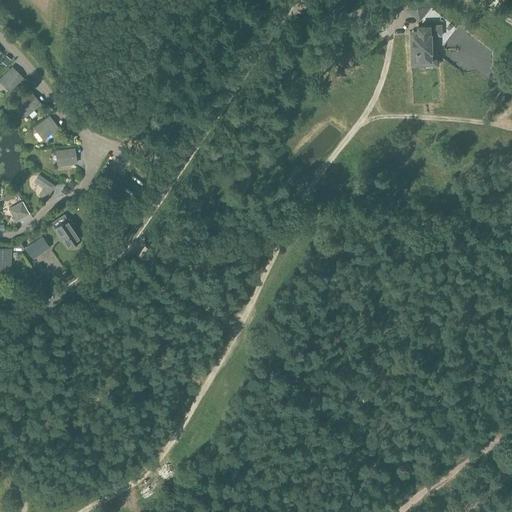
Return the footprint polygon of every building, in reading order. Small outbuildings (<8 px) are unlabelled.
[(420,19),(430,7),(421,0),(415,0),(408,9),(420,19)] [(415,42),(412,43),(412,54),(420,53),(421,62),(433,62),(433,61),(432,57),(437,57),(437,44),(436,36),(441,36),(440,27),(431,27),(419,27),(420,36),(415,36),(415,42)] [(6,65),(11,59),(5,55),(1,61),(6,65)] [(0,82),(10,92),(24,78),(12,67),(0,79),(0,82)] [(27,117),(42,105),(31,92),(16,105),(27,117)] [(47,115),(52,110),(48,105),(43,110),(47,115)] [(44,141),(60,128),(50,115),(34,128),(44,141)] [(58,166),(77,164),(75,148),(56,150),(58,166)] [(46,201),(56,186),(39,174),(34,182),(43,188),(38,195),(46,201)] [(72,189),(77,184),(72,179),(67,185),(72,189)] [(66,195),(70,189),(64,186),(60,191),(66,195)] [(14,223),(30,215),(23,201),(8,209),(12,216),(11,216),(14,223)] [(68,250),(69,249),(83,239),(68,218),(53,229),(68,250)] [(33,259),(50,248),(43,237),(26,248),(33,259)] [(0,248),(0,271),(11,272),(11,270),(15,270),(15,261),(11,261),(11,249),(0,248)]
